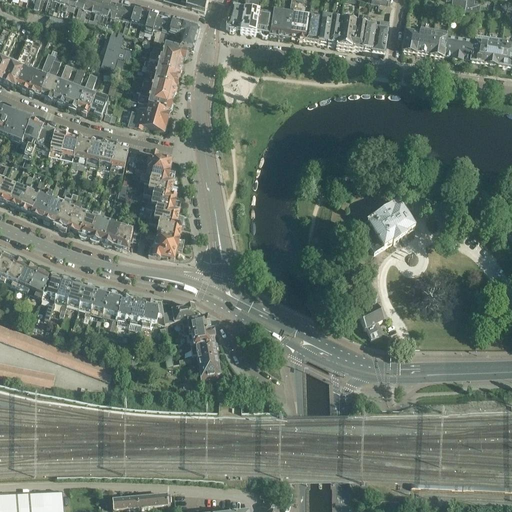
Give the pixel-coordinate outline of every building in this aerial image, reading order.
[(36,0),(35,7),(34,11),(38,12),(41,0),(45,1),(45,0),(36,0)] [(45,0),(45,1),(48,2),(45,12),(50,14),(52,3),(52,4),(53,0),(45,0)] [(53,0),(52,4),(50,14),(49,16),(56,18),(57,15),(54,14),(56,5),(60,6),(61,0),(53,0)] [(61,0),(60,6),(63,7),(62,12),(63,13),(61,19),(64,20),(66,14),(67,8),(69,0),(61,0)] [(69,0),(67,8),(66,14),(73,16),(75,10),(77,0),(69,0)] [(77,0),(75,10),(79,11),(76,19),(73,18),(72,22),(80,25),(83,12),(86,0),(77,0)] [(93,0),(86,0),(83,12),(80,25),(83,25),(86,26),(88,27),(89,22),(84,21),(87,13),(92,15),(97,1),(93,0)] [(164,0),(163,2),(163,3),(205,15),(208,3),(207,3),(208,2),(199,0),(164,0)] [(367,0),(372,1),(371,6),(378,7),(390,9),(391,4),(392,3),(392,0),(367,0)] [(453,0),(452,0),(451,12),(465,14),(467,2),(453,0)] [(97,1),(92,15),(96,16),(94,23),(89,22),(88,27),(96,29),(100,17),(104,3),(97,1)] [(243,13),(240,33),(241,33),(241,35),(242,36),(242,35),(250,36),(250,37),(256,38),(257,36),(257,35),(256,34),(260,16),(259,15),(259,12),(258,11),(259,5),(246,2),(245,7),(244,13),(243,13)] [(104,3),(100,17),(96,29),(104,31),(106,25),(103,24),(104,18),(107,19),(111,5),(104,3)] [(499,4),(498,11),(507,13),(508,7),(499,4)] [(107,19),(106,25),(104,31),(112,33),(115,22),(119,7),(111,5),(107,19)] [(234,5),(232,11),(226,29),(227,30),(229,31),(228,32),(230,35),(233,35),(236,33),(236,32),(240,33),(243,13),(244,13),(245,7),(234,5)] [(467,5),(465,14),(474,15),(476,6),(467,5)] [(119,7),(115,22),(112,33),(112,34),(114,34),(116,26),(118,26),(119,23),(122,24),(126,9),(119,7)] [(390,9),(378,7),(378,13),(390,15),(391,9),(390,9)] [(126,9),(122,24),(123,23),(126,24),(122,36),(125,37),(127,38),(128,32),(130,25),(134,11),(126,9)] [(272,18),(269,38),(270,38),(270,40),(290,43),(290,42),(294,18),(293,18),(294,16),(283,14),(283,11),(274,10),(273,15),(272,18)] [(130,25),(128,32),(133,33),(136,34),(138,28),(142,14),(134,11),(130,25)] [(294,18),(290,42),(297,43),(297,44),(298,44),(299,45),(302,46),(304,45),(304,44),(305,44),(309,20),(305,20),(305,15),(301,14),(294,13),(293,18),(294,18)] [(142,14),(138,28),(141,29),(139,37),(138,40),(142,42),(144,35),(145,30),(149,16),(142,14)] [(304,44),(304,45),(305,45),(317,47),(317,46),(318,46),(322,17),(319,16),(309,15),(309,19),(309,20),(305,44),(304,44)] [(145,30),(144,35),(152,37),(153,32),(157,18),(149,16),(145,30)] [(257,35),(257,36),(261,36),(261,37),(263,40),(266,41),(269,39),(269,38),(272,18),(260,16),(256,34),(257,35)] [(317,46),(317,47),(319,47),(328,48),(328,49),(329,48),(328,48),(331,23),(332,19),(332,18),(322,17),(318,46),(317,46)] [(357,27),(353,54),(354,54),(354,53),(361,54),(361,53),(362,53),(366,30),(367,28),(367,24),(369,18),(363,17),(362,25),(362,28),(357,27)] [(51,18),(50,18),(47,28),(67,34),(70,23),(51,18)] [(157,18),(153,32),(156,33),(153,45),(157,46),(160,34),(164,20),(157,18)] [(329,48),(328,49),(337,50),(337,51),(341,24),(341,21),(332,19),(331,23),(328,48),(329,48)] [(164,20),(160,34),(157,46),(160,47),(165,48),(166,48),(167,44),(163,43),(165,36),(169,37),(172,22),(164,20)] [(341,24),(337,51),(353,54),(357,27),(357,26),(358,22),(351,21),(341,20),(341,21),(341,24)] [(172,22),(169,37),(177,39),(181,25),(172,22)] [(361,53),(361,54),(363,54),(372,56),(376,30),(376,25),(367,24),(366,30),(362,53),(361,53)] [(372,56),(385,57),(390,25),(387,25),(380,24),(379,30),(376,30),(372,56)] [(175,46),(174,51),(178,52),(186,54),(187,54),(187,55),(188,55),(193,56),(200,32),(198,30),(181,25),(177,39),(175,46)] [(445,54),(444,60),(452,61),(452,62),(453,63),(455,66),(458,67),(460,65),(460,64),(462,64),(462,63),(470,64),(471,56),(472,56),(474,44),(451,40),(453,27),(448,27),(447,33),(446,40),(447,40),(445,54)] [(402,55),(403,55),(416,57),(419,36),(420,29),(416,31),(415,35),(408,34),(405,34),(402,55)] [(419,36),(416,57),(416,56),(429,58),(429,59),(433,38),(434,31),(420,29),(419,36)] [(0,56),(10,34),(4,31),(0,39),(0,56)] [(433,38),(429,59),(443,61),(443,60),(444,60),(445,54),(447,40),(446,40),(447,33),(434,31),(433,38)] [(0,56),(0,84),(2,85),(10,66),(12,62),(8,59),(18,38),(10,34),(0,56)] [(113,75),(117,61),(125,37),(122,36),(114,34),(112,34),(102,65),(95,63),(94,67),(104,71),(113,75)] [(487,46),(484,67),(497,69),(501,48),(502,40),(498,40),(496,48),(487,46)] [(501,48),(497,69),(511,71),(511,70),(511,66),(511,43),(504,43),(505,40),(502,40),(501,48)] [(10,66),(2,85),(15,92),(16,90),(17,88),(16,88),(23,72),(22,71),(33,45),(27,42),(17,64),(12,62),(10,66)] [(471,56),(470,64),(470,65),(484,67),(487,46),(474,44),(472,56),(471,56)] [(17,88),(16,90),(21,92),(21,94),(25,95),(26,94),(27,95),(36,71),(32,69),(40,49),(33,46),(22,71),(23,72),(16,88),(17,88)] [(153,51),(152,58),(182,66),(183,63),(184,64),(184,62),(186,61),(188,55),(187,55),(187,54),(186,54),(178,52),(174,51),(166,48),(165,48),(160,47),(159,53),(153,51)] [(36,71),(27,95),(28,95),(29,97),(32,98),(34,97),(40,100),(47,80),(56,56),(52,54),(50,57),(48,57),(42,73),(36,71)] [(47,80),(40,100),(40,99),(44,100),(43,102),(52,105),(52,104),(59,85),(60,82),(60,81),(55,79),(63,58),(56,56),(47,80)] [(182,66),(152,58),(150,57),(149,63),(155,65),(153,70),(179,78),(182,66)] [(59,85),(52,104),(56,105),(57,108),(62,109),(64,108),(73,86),(67,84),(73,70),(70,69),(71,66),(68,64),(66,68),(60,82),(59,85)] [(73,86),(64,108),(68,110),(67,112),(76,115),(85,90),(80,88),(85,75),(84,75),(85,71),(79,69),(73,86)] [(152,77),(150,83),(176,90),(177,87),(178,87),(180,82),(178,82),(179,78),(153,70),(147,69),(146,75),(152,77)] [(91,74),(85,90),(77,113),(80,114),(81,117),(86,118),(89,117),(96,99),(95,99),(97,95),(92,93),(98,76),(91,74)] [(141,93),(173,102),(176,90),(150,83),(149,88),(143,87),(142,88),(126,85),(125,89),(133,91),(141,93)] [(108,93),(108,96),(113,98),(117,87),(111,84),(108,93)] [(132,96),(140,98),(139,99),(145,101),(144,106),(147,108),(148,108),(170,114),(170,113),(172,112),(173,108),(172,106),(172,105),(173,102),(141,93),(133,91),(132,96)] [(96,99),(89,117),(94,119),(93,120),(101,122),(101,121),(102,121),(103,117),(106,118),(108,109),(106,109),(110,98),(107,97),(104,96),(97,94),(97,95),(95,99),(96,99)] [(128,103),(127,108),(139,111),(138,113),(137,116),(132,114),(128,126),(129,126),(128,129),(141,132),(142,132),(143,129),(164,134),(166,125),(168,125),(169,120),(169,119),(170,114),(148,108),(147,108),(144,106),(128,103)] [(2,113),(0,117),(0,137),(10,141),(13,133),(11,132),(12,128),(9,127),(13,117),(8,115),(8,114),(5,113),(4,113),(2,113)] [(13,133),(10,141),(22,146),(22,145),(24,141),(30,124),(28,123),(28,122),(26,121),(24,121),(13,117),(9,127),(12,128),(11,132),(13,133)] [(30,124),(24,141),(22,145),(27,147),(24,157),(23,160),(25,161),(22,169),(27,171),(34,152),(35,149),(36,146),(37,146),(43,129),(37,127),(36,125),(33,124),(31,124),(30,124)] [(36,146),(35,149),(34,152),(43,155),(43,153),(49,155),(54,135),(55,136),(55,134),(50,132),(49,130),(46,129),(43,129),(37,146),(36,146)] [(49,155),(49,156),(49,160),(60,163),(61,158),(66,139),(61,138),(60,135),(55,134),(55,136),(54,135),(49,155)] [(66,139),(61,158),(60,163),(72,166),(73,161),(77,141),(77,142),(69,140),(69,139),(66,139)] [(77,141),(73,161),(72,166),(71,170),(84,173),(85,169),(86,164),(90,144),(88,144),(81,143),(81,142),(77,141)] [(90,144),(86,164),(85,169),(97,172),(98,167),(102,147),(94,146),(94,145),(90,144)] [(102,147),(98,167),(97,172),(109,174),(111,169),(115,150),(114,150),(107,149),(107,148),(102,147)] [(115,150),(111,169),(109,174),(123,177),(124,172),(128,156),(127,156),(128,153),(120,151),(115,150)] [(149,161),(145,179),(173,185),(175,175),(170,174),(172,163),(151,158),(150,161),(149,161)] [(0,194),(4,184),(6,180),(11,169),(5,167),(1,178),(0,177),(0,194)] [(148,193),(148,194),(154,195),(176,200),(178,190),(172,189),(173,185),(145,179),(141,178),(140,184),(149,186),(148,193)] [(4,184),(0,194),(0,205),(0,206),(2,206),(4,206),(8,207),(15,189),(17,185),(6,180),(4,184)] [(15,189),(8,207),(8,208),(10,209),(12,211),(14,211),(16,211),(19,212),(28,190),(17,185),(15,189)] [(28,190),(19,212),(20,213),(20,215),(24,216),(26,215),(31,217),(39,195),(39,194),(28,190)] [(152,201),(151,207),(151,208),(156,210),(179,214),(178,214),(181,205),(175,203),(176,200),(154,195),(148,194),(148,193),(144,192),(143,199),(152,201)] [(39,195),(31,217),(32,218),(33,220),(35,221),(37,220),(43,222),(50,203),(51,198),(40,193),(39,194),(39,195)] [(50,203),(43,222),(44,222),(43,224),(49,226),(50,224),(55,226),(62,207),(63,203),(51,198),(50,203)] [(63,203),(62,207),(55,226),(56,227),(55,229),(61,231),(62,229),(67,231),(75,207),(63,203)] [(75,207),(67,231),(68,232),(69,234),(72,235),(74,234),(79,236),(78,237),(79,237),(85,218),(86,213),(88,207),(77,203),(75,207)] [(369,226),(359,232),(369,248),(363,252),(361,251),(359,252),(359,256),(356,258),(359,283),(356,285),(356,292),(357,292),(358,311),(371,304),(372,304),(372,285),(367,283),(367,265),(368,261),(370,258),(373,255),(375,257),(383,251),(384,251),(393,246),(395,250),(409,241),(406,237),(415,231),(410,222),(416,218),(413,214),(408,218),(399,205),(368,225),(369,226)] [(154,222),(182,229),(181,229),(183,219),(178,218),(179,214),(156,210),(151,208),(151,207),(147,207),(145,213),(151,214),(150,221),(154,222)] [(85,218),(79,237),(79,238),(80,240),(85,241),(87,240),(91,241),(98,217),(86,213),(85,218)] [(98,217),(91,241),(90,242),(91,243),(93,244),(96,245),(98,245),(99,244),(102,245),(110,221),(98,217)] [(110,221),(102,245),(102,246),(103,246),(105,247),(107,248),(110,249),(111,248),(114,249),(121,225),(110,221)] [(182,229),(154,222),(150,221),(148,228),(158,230),(157,236),(156,237),(179,242),(182,229)] [(121,225),(114,249),(115,249),(116,251),(120,252),(122,251),(126,252),(126,251),(128,252),(133,228),(121,225)] [(139,246),(142,233),(135,232),(132,244),(139,246)] [(151,246),(148,259),(160,261),(160,260),(174,263),(176,252),(182,253),(184,243),(179,242),(156,237),(157,236),(146,234),(145,240),(153,242),(153,240),(157,241),(155,246),(151,246)] [(3,258),(0,264),(0,283),(4,286),(5,282),(14,263),(10,261),(9,259),(6,257),(4,258),(3,258)] [(14,263),(5,282),(4,286),(15,291),(17,287),(26,268),(22,266),(21,264),(17,263),(16,263),(14,263)] [(26,268),(17,287),(15,291),(26,296),(28,292),(37,273),(33,272),(33,269),(29,268),(27,269),(26,268)] [(37,273),(28,292),(26,296),(42,303),(42,302),(43,298),(49,279),(45,277),(44,275),(40,273),(39,274),(37,273)] [(49,279),(43,298),(42,302),(50,305),(47,314),(51,315),(54,306),(55,301),(61,282),(57,281),(56,279),(52,278),(50,279),(49,279)] [(61,282),(55,301),(54,306),(61,308),(60,313),(61,313),(59,318),(63,320),(66,309),(68,305),(74,286),(69,284),(68,283),(64,281),(62,282),(61,282)] [(74,286),(68,305),(66,309),(78,313),(80,308),(85,289),(81,288),(80,286),(76,285),(74,286)] [(85,289),(80,308),(78,313),(86,315),(84,319),(85,319),(83,325),(87,326),(90,316),(92,312),(97,293),(93,291),(92,289),(88,288),(86,289),(85,289)] [(97,293),(92,312),(90,316),(102,320),(104,315),(110,296),(105,295),(104,293),(100,292),(98,293),(97,293)] [(110,296),(104,315),(102,320),(111,322),(109,333),(115,334),(117,324),(118,319),(122,300),(117,298),(116,296),(113,296),(111,297),(110,296)] [(122,300),(118,319),(117,324),(116,329),(123,331),(130,332),(130,327),(131,322),(135,302),(135,303),(130,302),(129,299),(124,298),(122,300)] [(135,302),(131,322),(130,327),(142,329),(143,325),(147,305),(142,304),(141,302),(137,301),(135,302)] [(147,305),(143,325),(142,329),(150,331),(151,326),(156,327),(164,328),(163,321),(164,321),(162,310),(161,310),(161,309),(159,308),(160,307),(155,306),(154,304),(149,303),(147,305)] [(358,311),(355,312),(366,332),(367,331),(372,341),(371,341),(371,342),(382,336),(377,326),(383,323),(376,310),(375,310),(371,304),(358,311)] [(164,309),(162,310),(164,321),(163,321),(164,328),(165,328),(178,326),(182,325),(186,324),(196,323),(194,309),(184,311),(182,312),(181,309),(178,307),(174,308),(172,311),(172,314),(169,314),(168,311),(164,309)] [(196,323),(186,324),(182,325),(182,330),(184,337),(189,337),(210,333),(211,332),(210,327),(209,326),(209,325),(207,325),(206,321),(196,323)] [(178,330),(178,326),(165,328),(167,339),(167,340),(172,339),(171,331),(178,330)] [(8,345),(12,334),(6,331),(2,343),(8,345)] [(210,333),(189,337),(184,337),(185,345),(189,345),(190,350),(193,349),(215,346),(214,342),(215,339),(215,335),(213,334),(213,333),(210,333)] [(14,348),(18,336),(12,334),(8,345),(14,348)] [(20,350),(24,338),(18,336),(14,348),(20,350)] [(26,352),(30,340),(24,338),(20,350),(26,352)] [(32,354),(36,343),(30,340),(26,352),(32,354)] [(38,357),(42,345),(36,343),(32,354),(38,357)] [(44,359),(48,347),(42,345),(38,357),(44,359)] [(215,346),(193,349),(190,350),(191,358),(196,357),(197,363),(217,360),(216,353),(218,352),(217,348),(215,348),(215,346)] [(50,361),(54,349),(48,347),(44,359),(50,361)] [(56,363),(60,352),(54,349),(50,361),(56,363)] [(62,366),(66,354),(60,352),(56,363),(62,366)] [(68,368),(72,356),(66,354),(62,366),(68,368)] [(74,370),(78,358),(72,356),(68,368),(74,370)] [(80,372),(84,361),(78,358),(74,370),(80,372)] [(217,360),(197,363),(198,363),(197,363),(201,385),(212,383),(212,382),(217,381),(217,378),(220,378),(219,367),(220,366),(219,362),(218,361),(217,360)] [(86,375),(90,363),(84,361),(80,372),(86,375)] [(92,377),(96,365),(90,363),(86,375),(92,377)] [(98,379),(102,368),(96,365),(92,377),(98,379)] [(8,380),(11,368),(4,367),(2,379),(8,380)] [(14,382),(17,369),(11,368),(8,380),(14,382)] [(104,382),(108,370),(102,368),(98,379),(104,382)] [(21,383),(23,370),(17,369),(14,382),(21,383)] [(27,384),(29,372),(23,370),(21,383),(27,384)] [(110,384),(114,372),(108,370),(104,382),(110,384)] [(33,385),(36,373),(29,372),(27,384),(33,385)] [(39,386),(42,374),(36,373),(33,385),(39,386)] [(46,388),(48,375),(42,374),(39,386),(46,388)] [(52,389),(55,377),(48,375),(46,388),(52,389)] [(277,511),(279,509),(268,505),(271,496),(262,493),(259,499),(264,501),(262,508),(267,509),(266,511),(277,511)] [(0,511),(63,511),(62,494),(58,494),(0,496),(0,511)] [(166,500),(166,498),(113,503),(113,511),(129,511),(167,509),(167,507),(170,506),(170,500),(166,500)]
